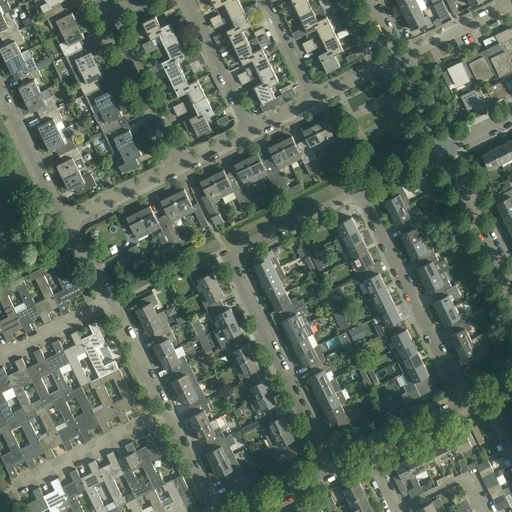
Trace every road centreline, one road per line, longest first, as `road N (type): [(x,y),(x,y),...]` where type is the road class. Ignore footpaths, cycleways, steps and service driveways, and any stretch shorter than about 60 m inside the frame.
road 1 (residential): [(330,468),(230,259),(359,191)]
road 2 (residential): [(463,403),(359,191)]
road 3 (residential): [(8,486),(169,408)]
road 4 (residential): [(182,165),(110,17)]
road 5 (residential): [(511,293),(443,150)]
road 6 (residential): [(250,131),(183,0)]
road 7 (residential): [(64,221),(0,90)]
road 8 (residential): [(64,221),(182,165)]
road 9 (residential): [(0,357),(111,300)]
road 10 (residential): [(397,59),(508,4)]
road 11 (residential): [(169,408),(111,300)]
road 12 (residential): [(397,511),(473,476),(490,511)]
